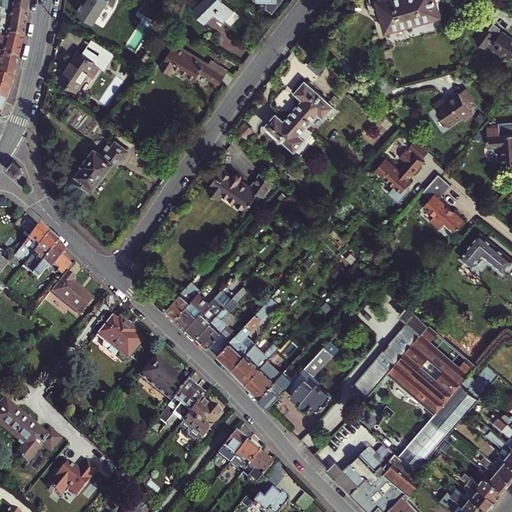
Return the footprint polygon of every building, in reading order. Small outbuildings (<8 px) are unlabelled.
[(7,0),(10,0),(9,11),(26,14),(28,0),(7,0)] [(87,0),(79,13),(95,23),(108,4),(115,8),(118,0),(87,0)] [(178,0),(174,9),(181,12),(185,4),(178,0)] [(200,0),(202,2),(194,9),(205,22),(216,12),(224,20),(234,10),(224,0),(200,0)] [(263,0),(269,0),(268,9),(274,14),(285,0),(263,0)] [(442,15),(437,0),(377,0),(379,2),(381,12),(387,31),(442,15)] [(381,12),(379,2),(369,5),(372,15),(381,12)] [(6,35),(23,38),(26,14),(9,11),(0,6),(0,15),(7,20),(6,35)] [(511,35),(503,28),(489,45),(499,53),(502,48),(511,55),(511,35)] [(1,55),(18,59),(23,38),(6,35),(1,55)] [(90,38),(85,45),(97,53),(102,46),(90,38)] [(175,42),(161,66),(171,72),(175,66),(196,78),(201,70),(220,81),(228,68),(210,58),(208,62),(175,42)] [(59,79),(74,90),(86,73),(91,77),(98,67),(102,70),(113,54),(102,46),(97,53),(85,45),(80,53),(77,51),(59,79)] [(18,59),(1,55),(0,58),(0,57),(0,65),(15,70),(18,59)] [(316,56),(307,66),(318,75),(327,65),(316,56)] [(0,75),(12,81),(13,79),(15,70),(0,65),(0,75)] [(0,75),(0,88),(8,91),(12,81),(0,75)] [(319,113),(324,118),(333,107),(304,81),(295,92),(303,99),(284,121),(276,114),(265,125),(268,127),(265,131),(275,139),(278,136),(295,151),(305,139),(300,135),(319,113)] [(460,93),(459,92),(447,100),(446,98),(445,99),(442,99),(437,102),(437,105),(435,106),(442,116),(442,120),(445,124),(449,125),(450,126),(463,117),(464,119),(473,112),(471,108),(460,93)] [(240,118),(232,127),(241,135),(249,127),(240,118)] [(511,133),(488,136),(489,148),(501,147),(503,163),(511,162),(511,133)] [(392,191),(403,201),(413,190),(412,185),(410,183),(413,180),(411,178),(425,161),(422,159),(429,151),(417,140),(410,148),(411,149),(414,152),(406,161),(402,165),(404,167),(401,169),(387,157),(377,169),(396,186),(392,191)] [(85,179),(81,185),(90,192),(113,163),(116,165),(128,150),(115,141),(111,146),(104,155),(102,153),(95,148),(83,163),(85,164),(78,173),(85,179)] [(109,144),(102,153),(104,155),(111,146),(109,144)] [(414,152),(411,149),(409,152),(407,150),(401,158),(406,161),(414,152)] [(168,167),(157,159),(152,166),(164,174),(168,167)] [(13,160),(6,168),(14,176),(19,176),(22,172),(22,168),(13,160)] [(252,187),(241,180),(242,178),(240,174),(237,173),(234,175),(223,167),(207,190),(220,199),(223,194),(247,209),(258,192),(265,196),(274,182),(260,173),(252,187)] [(438,174),(423,192),(431,199),(425,206),(435,216),(430,222),(440,230),(445,224),(454,232),(465,220),(441,199),(444,196),(443,195),(452,185),(438,174)] [(30,238),(38,227),(26,216),(17,225),(30,238)] [(482,254),(501,269),(509,261),(511,260),(511,259),(480,234),(461,257),(473,266),(482,254)] [(28,261),(23,266),(33,274),(57,245),(47,236),(28,261)] [(57,245),(33,274),(38,278),(47,268),(49,270),(54,264),(59,268),(58,270),(64,275),(66,272),(72,265),(61,256),(64,252),(57,245)] [(0,276),(8,266),(9,264),(0,256),(0,276)] [(504,272),(511,261),(511,260),(509,261),(501,269),(504,272)] [(64,275),(50,292),(80,315),(93,299),(72,282),(75,278),(66,272),(64,275)] [(201,290),(191,281),(168,306),(177,315),(201,290)] [(387,289),(390,285),(386,281),(382,285),(387,289)] [(227,284),(222,289),(228,294),(232,289),(227,284)] [(222,289),(212,300),(188,326),(198,335),(218,313),(214,309),(221,302),(228,294),(222,289)] [(218,313),(198,335),(214,350),(224,338),(220,335),(234,320),(227,313),(246,293),(241,289),(225,306),(218,313)] [(201,290),(177,315),(188,326),(212,300),(201,290)] [(255,343),(247,334),(263,317),(276,303),(270,298),(228,343),(218,354),(232,368),(246,352),(255,343)] [(214,309),(218,313),(225,306),(221,302),(214,309)] [(430,323),(410,303),(401,314),(409,322),(355,388),(366,398),(389,372),(429,324),(430,323)] [(120,353),(119,355),(124,359),(127,358),(128,359),(142,341),(134,335),(137,332),(120,319),(118,322),(112,317),(98,335),(105,340),(104,344),(110,348),(112,346),(120,353)] [(467,355),(461,363),(432,338),(438,331),(429,324),(389,372),(435,412),(460,381),(468,372),(476,363),(467,355)] [(218,354),(228,343),(224,338),(214,350),(218,354)] [(262,366),(272,355),(279,347),(280,346),(274,341),(265,352),(255,343),(246,352),(232,368),(246,382),(262,366)] [(325,346),(334,354),(337,351),(328,342),(325,346)] [(112,346),(110,348),(119,355),(120,353),(112,346)] [(295,378),(287,387),(301,403),(303,407),(306,408),(310,407),(312,403),(318,408),(332,395),(320,383),(317,381),(315,383),(307,375),(310,371),(315,375),(334,354),(325,346),(295,378)] [(272,355),(262,366),(246,382),(260,397),(284,372),(286,369),(272,355)] [(186,384),(154,359),(140,377),(171,402),(186,384)] [(467,387),(478,396),(498,373),(487,364),(475,378),(468,372),(460,381),(467,387)] [(286,369),(284,372),(260,397),(269,406),(287,387),(295,378),(286,369)] [(321,381),(315,375),(310,371),(307,375),(315,383),(317,381),(320,383),(321,381)] [(461,418),(478,396),(467,387),(460,381),(435,412),(399,455),(411,465),(417,470),(452,427),(461,418)] [(182,423),(201,400),(203,397),(186,384),(171,402),(158,418),(165,424),(173,415),(182,423)] [(0,404),(2,406),(0,409),(0,425),(20,442),(19,443),(23,446),(16,454),(20,457),(19,458),(23,462),(24,460),(27,463),(43,445),(51,452),(62,439),(50,430),(46,434),(3,399),(0,402),(0,404)] [(219,414),(201,400),(182,423),(179,426),(185,431),(186,435),(194,442),(199,442),(211,426),(210,426),(219,414)] [(511,435),(507,441),(511,444),(511,425),(501,416),(496,411),(490,418),(511,435)] [(511,425),(511,416),(511,417),(506,412),(503,413),(501,416),(511,425)] [(458,432),(466,422),(461,418),(452,427),(458,432)] [(483,427),(488,431),(491,427),(486,423),(483,427)] [(511,444),(507,441),(491,427),(488,431),(486,433),(502,446),(499,450),(502,452),(511,460),(511,444)] [(233,433),(217,454),(227,462),(231,457),(233,459),(246,443),(233,433)] [(233,459),(230,464),(242,474),(259,453),(246,443),(233,459)] [(478,449),(481,451),(485,455),(488,451),(481,445),(478,449)] [(411,465),(388,446),(377,460),(365,447),(344,469),(345,470),(336,479),(369,511),(385,511),(405,491),(409,495),(420,483),(412,476),(417,470),(411,465)] [(496,458),(502,452),(499,450),(496,447),(491,454),(496,458)] [(511,476),(511,460),(502,452),(496,458),(491,454),(488,451),(485,455),(511,476)] [(272,464),(259,453),(242,474),(241,475),(247,479),(246,480),(254,486),(272,464)] [(485,471),(504,488),(511,478),(511,476),(485,455),(483,458),(485,460),(491,464),(485,471)] [(77,495),(97,469),(86,460),(78,470),(67,461),(47,485),(50,487),(49,489),(52,492),(53,490),(59,495),(66,486),(77,495)] [(345,470),(344,469),(335,460),(328,467),(326,469),(336,479),(345,470)] [(491,464),(485,460),(479,467),(483,469),(484,470),(485,471),(491,464)] [(497,497),(504,488),(485,471),(484,470),(476,480),(497,497)] [(476,490),(473,494),(489,507),(497,497),(476,480),(465,471),(461,476),(467,482),(476,490)] [(463,486),(472,493),(473,494),(476,490),(467,482),(463,486)] [(451,484),(447,489),(474,511),(484,511),(489,507),(473,494),(472,493),(468,498),(451,484)] [(459,508),(455,511),(474,511),(447,489),(442,494),(459,508)] [(148,505),(134,490),(127,495),(130,499),(140,511),(148,505)] [(284,498),(283,496),(279,493),(276,496),(269,490),(267,494),(265,492),(260,498),(251,491),(240,504),(248,510),(252,504),(261,511),(277,511),(284,503),(285,501),(285,500),(284,498)] [(405,491),(385,511),(418,511),(405,499),(409,495),(405,491)] [(294,505),(303,511),(313,501),(304,493),(294,505)] [(130,499),(123,511),(141,511),(148,506),(148,505),(140,511),(130,499)]
